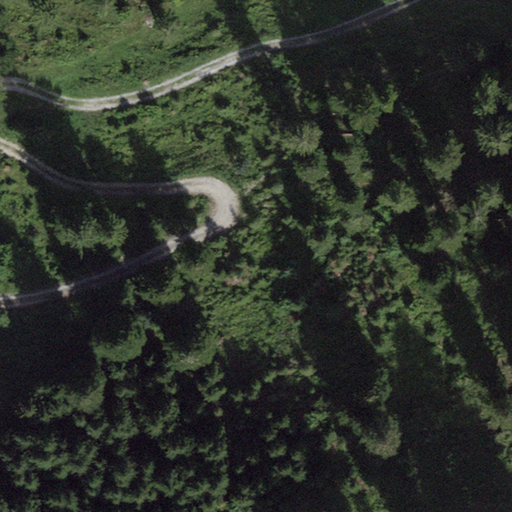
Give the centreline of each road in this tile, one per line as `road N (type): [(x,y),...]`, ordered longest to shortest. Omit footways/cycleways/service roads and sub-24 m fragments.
road 1 (track): [(0,302),(139,265),(212,232),(228,201),(222,188),(202,184),(66,181),(0,141)]
road 2 (track): [(0,82),(73,105),(105,103),(406,0)]
